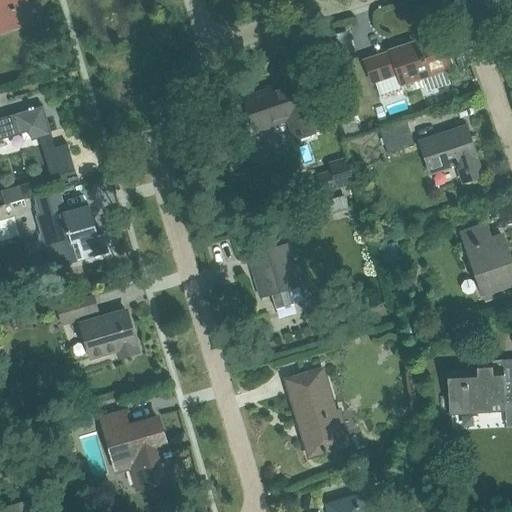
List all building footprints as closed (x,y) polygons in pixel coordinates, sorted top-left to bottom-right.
[(0,0),(0,34),(14,30),(33,24),(25,0),(0,0)] [(390,52),(365,61),(371,80),(373,83),(375,82),(381,98),(404,91),(402,86),(423,79),(427,93),(450,85),(446,72),(447,71),(436,35),(390,51),(390,52)] [(312,107),(310,108),(301,84),(270,94),(269,91),(245,100),(251,117),(258,115),(263,128),(291,119),(298,138),(314,133),(333,127),(325,103),(324,103),(325,106),(313,110),(312,107)] [(52,178),(56,177),(75,172),(67,145),(55,149),(43,107),(0,119),(0,140),(28,132),(30,141),(40,138),(52,178)] [(415,144),(407,120),(380,129),(389,154),(415,144)] [(355,121),(342,126),(346,139),(359,134),(355,121)] [(459,164),(465,183),(482,177),(466,127),(422,142),(432,173),(459,164)] [(319,184),(321,194),(355,184),(347,158),(328,164),(330,172),(324,174),(326,182),(319,184)] [(0,194),(1,203),(31,200),(30,186),(0,188),(0,194)] [(98,236),(89,206),(66,213),(59,189),(40,195),(32,197),(39,216),(35,217),(40,231),(46,251),(51,270),(109,253),(104,234),(98,236)] [(345,198),(328,203),(332,215),(348,210),(345,198)] [(511,285),(511,264),(502,237),(490,242),(484,225),(462,233),(483,295),(511,285)] [(396,243),(379,248),(384,266),(401,261),(396,243)] [(276,310),(294,305),(289,288),(299,285),(288,246),(249,258),(261,296),(271,293),(276,310)] [(265,317),(274,313),(267,296),(258,300),(265,317)] [(93,298),(58,308),(63,325),(78,321),(77,316),(96,310),(93,298)] [(127,312),(108,318),(79,326),(88,358),(118,350),(120,358),(138,353),(135,345),(136,344),(127,312)] [(447,373),(448,393),(449,413),(505,410),(504,389),(503,369),(492,370),(492,361),(477,362),(477,371),(447,373)] [(309,458),(328,452),(349,446),(339,410),(334,411),(322,370),(286,381),(309,458)] [(59,416),(63,429),(76,425),(72,412),(59,416)] [(124,412),(101,419),(114,462),(128,458),(137,490),(176,479),(158,418),(129,427),(124,412)] [(476,431),(502,430),(501,415),(475,416),(476,431)] [(428,430),(428,421),(420,421),(420,430),(428,430)] [(27,426),(36,457),(50,453),(41,422),(27,426)] [(421,450),(404,455),(414,486),(431,480),(421,450)] [(364,511),(360,497),(328,506),(329,511),(364,511)] [(0,507),(0,511),(38,511),(34,498),(0,507)]
